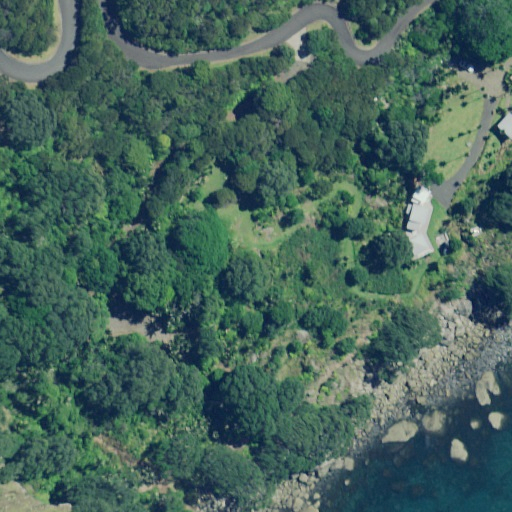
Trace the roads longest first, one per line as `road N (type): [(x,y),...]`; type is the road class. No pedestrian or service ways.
road 1 (residential): [(106,0),(124,32),(147,44),(263,25),(295,0)]
road 2 (residential): [(315,0),(327,4),(354,46),(383,31),(401,0)]
